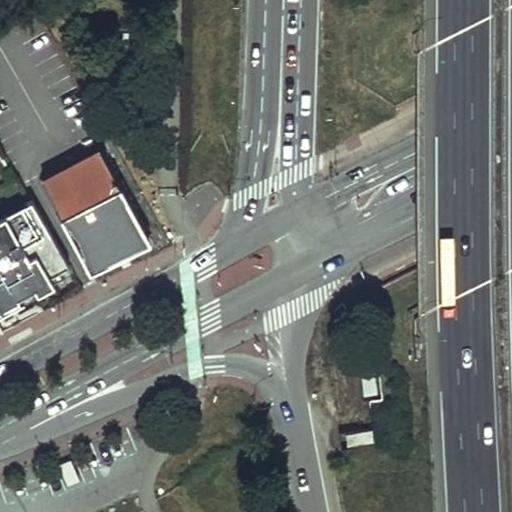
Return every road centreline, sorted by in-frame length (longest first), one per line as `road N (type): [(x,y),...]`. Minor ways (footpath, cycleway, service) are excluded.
road 1 (motorway): [(460,0),(474,511)]
road 2 (secondary): [(9,423),(299,272)]
road 3 (motorway): [(9,423),(38,435),(179,374),(228,364),(252,368),(291,418)]
road 4 (secondary): [(238,244),(0,376)]
road 5 (secondary): [(511,108),(292,214)]
road 6 (secondary): [(299,272),(511,171)]
road 7 (motorway): [(280,88),(259,126),(238,244)]
road 8 (motorway): [(299,272),(291,418)]
road 9 (motorway): [(280,88),(297,127),(292,214)]
road 10 (unknown): [(10,511),(128,460)]
